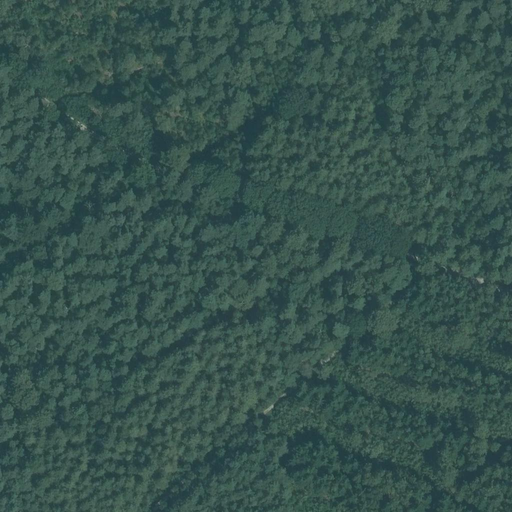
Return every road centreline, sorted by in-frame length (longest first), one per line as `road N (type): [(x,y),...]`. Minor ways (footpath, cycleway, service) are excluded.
road 1 (track): [(0,452),(360,238)]
road 2 (track): [(360,238),(511,296)]
